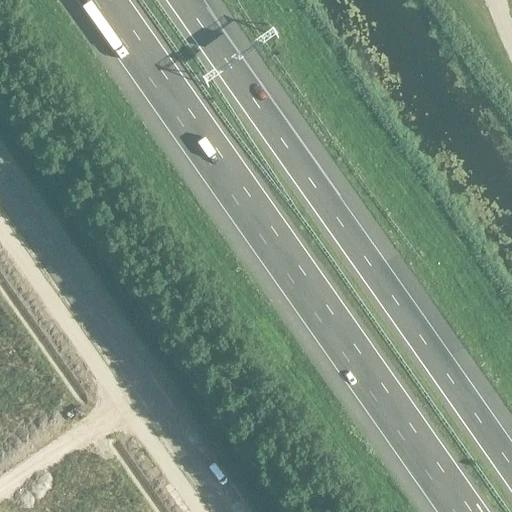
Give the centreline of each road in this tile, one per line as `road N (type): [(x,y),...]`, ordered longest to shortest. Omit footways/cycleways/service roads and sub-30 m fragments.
road 1 (motorway): [(102,0),(463,511)]
road 2 (motorway): [(511,466),(183,0)]
road 3 (unclassified): [(0,181),(231,511)]
road 4 (track): [(0,488),(147,391)]
